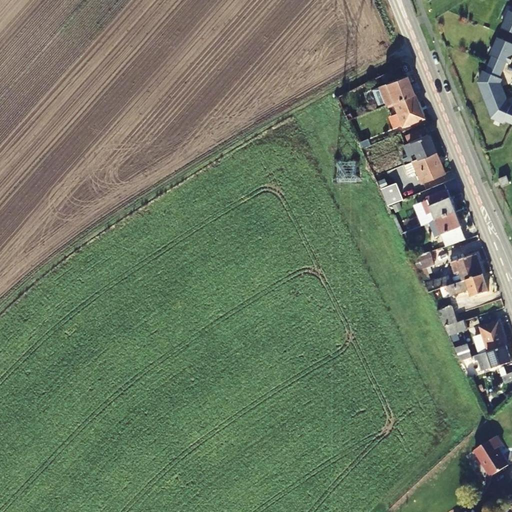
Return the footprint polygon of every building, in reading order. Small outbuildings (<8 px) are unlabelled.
[(511,8),(510,12),(508,11),(501,29),(511,33),(511,8)] [(511,56),(510,56),(511,52),(511,44),(496,38),(489,56),(491,57),(487,65),(502,71),(505,63),(508,64),(511,56)] [(502,71),(487,65),(484,72),(482,71),(477,83),(484,101),(502,93),(498,83),(500,79),(498,78),(502,71)] [(382,87),(387,102),(388,104),(394,101),(415,93),(409,76),(382,87)] [(387,102),(382,87),(373,91),(380,104),(387,102)] [(405,125),(424,117),(415,93),(394,101),(405,125)] [(506,103),(502,93),(484,101),(491,119),(502,124),(503,121),(511,125),(511,122),(511,108),(509,107),(510,105),(506,103)] [(418,160),(436,153),(425,127),(407,135),(409,143),(408,143),(409,148),(413,147),(418,160)] [(418,160),(414,161),(423,182),(444,173),(436,153),(418,160)] [(385,181),(394,177),(392,170),(382,174),(385,181)] [(508,184),(505,176),(497,179),(500,188),(508,184)] [(401,198),(402,198),(397,183),(382,188),(388,203),(401,198)] [(427,215),(433,213),(436,221),(458,212),(446,188),(426,196),(428,203),(423,205),(427,215)] [(401,198),(388,203),(387,203),(391,213),(405,208),(401,198)] [(447,246),(467,239),(458,212),(436,221),(429,223),(434,237),(442,234),(447,246)] [(434,264),(430,253),(412,259),(417,271),(434,264)] [(462,281),(483,274),(477,253),(452,262),(457,277),(461,276),(462,281)] [(454,284),(448,286),(451,296),(467,291),(474,296),(489,291),(483,274),(462,281),(454,284)] [(448,286),(454,284),(451,276),(424,284),(428,292),(448,286)] [(444,326),(455,323),(450,306),(445,307),(443,303),(435,305),(444,326)] [(462,320),(455,323),(444,326),(449,335),(464,330),(462,320)] [(488,351),(506,345),(499,321),(481,327),(488,351)] [(460,360),(472,356),(462,335),(451,340),(460,360)] [(488,351),(477,354),(482,367),(491,363),(493,366),(511,360),(506,345),(488,351)] [(511,385),(511,369),(511,370),(501,375),(507,388),(511,385)] [(502,441),(496,431),(475,447),(490,471),(507,459),(498,444),(502,441)]
